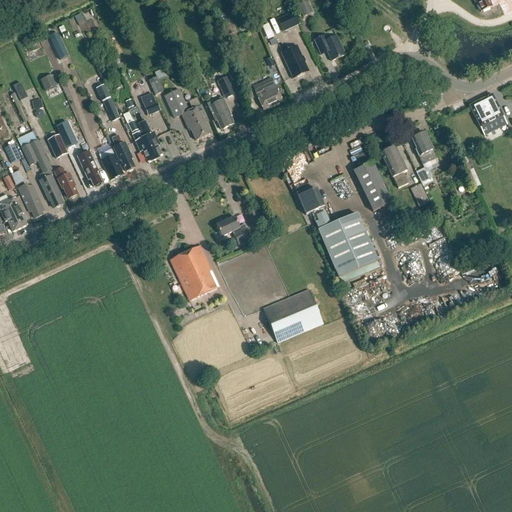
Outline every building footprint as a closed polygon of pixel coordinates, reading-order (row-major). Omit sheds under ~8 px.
[(305,0),(297,4),(304,18),(313,13),(306,0),(305,0)] [(473,0),(475,4),(476,3),(481,13),(492,8),(488,0),(473,0)] [(293,13),(277,21),(283,33),(299,25),(293,13)] [(302,23),(306,33),(311,31),(307,21),(302,23)] [(268,23),(262,26),(268,39),(274,36),(268,23)] [(233,33),(229,24),(223,27),(227,36),(233,33)] [(327,54),(331,63),(345,56),(336,38),(327,42),(325,37),(314,42),(321,57),(327,54)] [(297,47),(281,55),(292,80),(309,73),(297,47)] [(161,55),(164,61),(170,58),(166,52),(161,55)] [(156,78),(148,81),(155,96),(163,93),(157,81),(165,78),(162,70),(154,74),(156,78)] [(226,73),(231,82),(236,80),(231,70),(226,73)] [(52,77),(41,83),(46,94),(58,88),(52,77)] [(217,82),(225,99),(234,94),(227,78),(217,82)] [(274,87),(271,80),(252,88),(263,111),(281,102),(277,92),(278,91),(275,86),(274,87)] [(13,85),(20,100),(27,96),(20,82),(13,85)] [(164,97),(174,120),(182,116),(188,131),(190,130),(195,142),(210,135),(205,124),(207,123),(197,99),(188,103),(192,111),(188,113),(178,91),(164,97)] [(469,107),(479,129),(502,117),(492,95),(469,107)] [(32,100),(34,109),(44,107),(42,98),(32,100)] [(102,102),(112,123),(120,119),(110,99),(102,102)] [(231,117),(227,109),(226,109),(222,102),(221,99),(207,105),(208,108),(215,122),(217,122),(221,131),(233,126),(230,118),(231,117)] [(133,107),(130,100),(125,102),(128,109),(133,107)] [(144,107),(149,117),(161,112),(156,101),(144,107)] [(132,120),(126,122),(130,132),(136,129),(132,120)] [(67,150),(77,145),(67,123),(56,128),(67,150)] [(91,150),(100,147),(92,128),(84,132),(91,150)] [(152,150),(156,161),(162,158),(157,148),(160,147),(154,134),(151,135),(148,129),(141,132),(144,138),(142,139),(142,140),(144,145),(147,144),(150,151),(152,150)] [(143,153),(148,165),(156,161),(152,150),(150,151),(147,144),(144,145),(142,140),(142,139),(139,133),(132,136),(136,143),(135,143),(140,154),(143,153)] [(411,140),(416,151),(415,151),(422,167),(430,163),(429,159),(433,157),(431,152),(432,152),(424,134),(411,140)] [(48,142),(57,160),(68,155),(59,137),(48,142)] [(119,163),(121,162),(126,173),(135,169),(130,158),(131,157),(125,144),(122,145),(118,137),(111,140),(115,149),(112,150),(119,163)] [(37,142),(22,150),(30,167),(38,163),(43,175),(50,172),(52,171),(38,142),(37,142)] [(13,145),(3,149),(10,165),(20,160),(13,145)] [(400,159),(399,159),(394,148),(380,155),(392,180),(393,179),(398,190),(407,186),(402,174),(406,172),(400,159)] [(111,151),(99,157),(111,182),(123,176),(111,151)] [(97,173),(99,172),(90,153),(78,158),(83,169),(87,177),(89,177),(94,188),(102,184),(97,173)] [(353,173),(372,213),(392,204),(372,163),(353,173)] [(463,167),(468,177),(472,175),(470,171),(473,170),(470,163),(463,167)] [(427,168),(416,173),(422,184),(433,179),(427,168)] [(64,189),(69,200),(77,196),(72,185),(73,183),(70,175),(66,177),(62,169),(54,173),(62,190),(64,189)] [(16,184),(24,181),(20,170),(12,174),(16,184)] [(53,177),(50,172),(43,175),(45,180),(52,177),(53,177)] [(9,177),(3,179),(8,191),(14,188),(9,177)] [(43,181),(40,182),(45,192),(44,193),(48,201),(49,200),(54,210),(56,209),(57,209),(60,208),(61,207),(63,206),(59,198),(61,198),(52,177),(43,181)] [(421,184),(410,189),(416,201),(427,195),(421,184)] [(31,213),(35,220),(43,216),(42,214),(44,213),(33,187),(29,189),(27,186),(18,190),(29,214),(31,213)] [(298,198),(306,216),(311,214),(339,279),(377,263),(357,216),(332,226),(316,190),(298,198)] [(7,223),(13,234),(27,227),(22,216),(23,216),(15,200),(0,207),(0,212),(6,224),(7,223)] [(240,230),(234,218),(216,227),(221,238),(232,233),(238,246),(251,240),(246,230),(240,234),(238,230),(240,230)] [(169,262),(189,304),(219,289),(199,247),(169,262)] [(263,311),(277,345),(323,326),(309,292),(263,311)]
